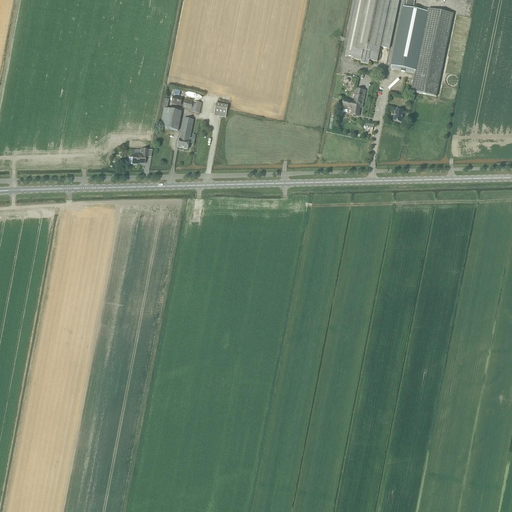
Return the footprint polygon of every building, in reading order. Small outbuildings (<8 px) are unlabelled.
[(380,48),(389,49),(399,0),(356,0),(345,56),(354,58),(353,60),(361,61),(361,63),(369,65),(369,61),(377,63),(380,48)] [(391,70),(415,75),(428,9),(414,6),(415,2),(407,0),(406,5),(404,4),(391,70)] [(411,92),(436,97),(454,15),(428,9),(415,75),(411,92)] [(360,108),(362,108),(365,92),(356,90),(355,95),(354,101),(352,101),(343,99),(341,109),(351,111),(350,115),(358,117),(360,108)] [(181,106),(183,98),(174,96),(173,104),(181,106)] [(185,98),(184,106),(192,108),(193,104),(192,104),(193,99),(185,98)] [(193,102),(193,104),(192,108),(191,112),(200,113),(202,103),(193,102)] [(214,115),(226,118),(228,106),(216,103),(214,115)] [(164,109),(160,128),(178,131),(182,113),(164,109)] [(396,109),(394,121),(401,123),(404,110),(396,109)] [(178,148),(188,150),(189,146),(190,143),(192,144),(192,146),(193,147),(196,135),(193,135),(192,139),(191,138),(194,121),(184,119),(180,139),(178,148)] [(140,156),(132,155),(132,158),(129,158),(129,164),(133,165),(137,165),(138,165),(138,164),(144,164),(145,158),(148,158),(151,158),(153,151),(149,150),(140,150),(132,150),(132,152),(133,152),(133,153),(136,154),(139,153),(140,153),(140,156)]
